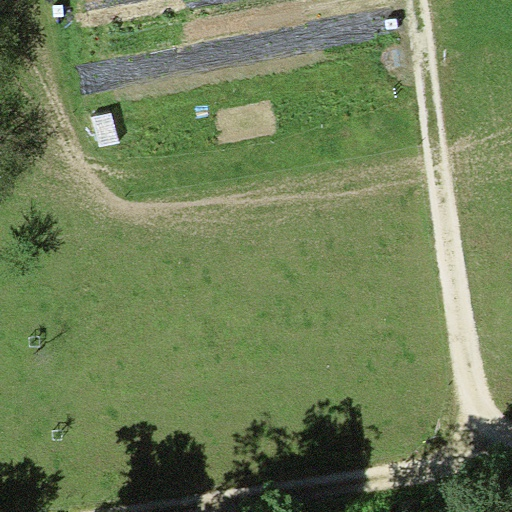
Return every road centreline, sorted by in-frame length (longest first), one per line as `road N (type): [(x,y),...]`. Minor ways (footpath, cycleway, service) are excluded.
road 1 (track): [(486,458),(452,307),(410,0)]
road 2 (track): [(165,511),(486,458)]
